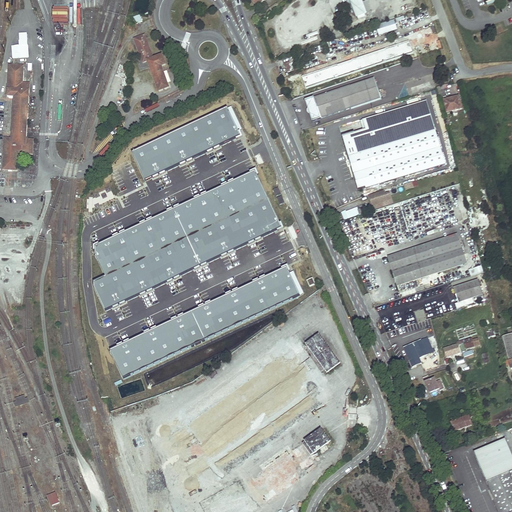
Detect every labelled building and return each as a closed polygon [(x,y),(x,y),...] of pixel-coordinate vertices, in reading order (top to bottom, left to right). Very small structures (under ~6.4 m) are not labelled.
[(355,19),(368,14),(362,0),(348,0),(350,4),(355,19)] [(379,35),(397,30),(394,20),(376,25),(379,35)] [(19,34),(20,46),(12,46),(13,58),(29,57),(28,45),(27,45),(27,34),(19,34)] [(159,92),(170,88),(162,67),(166,66),(163,56),(153,59),(145,36),(135,39),(143,63),(148,61),(159,92)] [(347,67),(346,66),(367,60),(364,51),(348,56),(349,57),(344,59),(344,58),(334,61),(337,70),(347,67)] [(302,67),(312,64),(310,58),(300,61),(302,67)] [(288,73),(293,71),(291,66),(289,62),(284,64),(288,73)] [(27,140),(30,84),(23,84),(24,67),(9,66),(7,97),(15,97),(12,139),(5,139),(3,170),(17,171),(18,154),(33,155),(34,140),(27,140)] [(381,99),(374,79),(306,101),(313,122),(381,99)] [(444,86),(437,87),(440,98),(445,96),(445,93),(444,86)] [(400,99),(409,97),(407,91),(399,93),(400,99)] [(459,96),(444,100),(448,112),(462,109),(459,96)] [(445,164),(435,131),(433,123),(426,102),(426,101),(363,120),(364,123),(366,130),(343,137),(346,147),(347,151),(349,158),(359,190),(445,164)] [(229,109),(133,154),(147,182),(242,137),(229,109)] [(142,195),(135,171),(108,180),(117,207),(132,202),(131,199),(142,195)] [(107,311),(283,229),(257,173),(92,249),(106,278),(94,283),(107,311)] [(372,206),(378,204),(382,202),(387,201),(386,196),(384,193),(386,192),(385,191),(369,196),(372,206)] [(347,217),(359,214),(357,209),(343,213),(344,219),(347,218),(347,217)] [(388,257),(398,286),(467,264),(457,235),(441,240),(440,238),(434,239),(435,242),(388,257)] [(301,297),(287,268),(111,350),(124,379),(301,297)] [(478,280),(454,288),(458,303),(483,295),(478,280)] [(434,309),(449,305),(447,300),(444,300),(443,296),(431,299),(434,309)] [(186,425),(300,342),(294,335),(181,417),(186,425)] [(428,338),(421,341),(428,355),(434,352),(428,338)] [(305,350),(300,342),(186,425),(213,462),(327,380),(321,372),(336,361),(320,339),(305,350)] [(404,348),(415,344),(413,339),(402,344),(404,348)] [(466,350),(480,345),(478,339),(473,341),(472,339),(465,341),(465,340),(456,343),(457,345),(444,349),(447,358),(460,353),(458,346),(464,344),(466,350)] [(419,358),(428,355),(421,341),(415,344),(404,348),(412,367),(422,363),(419,358)] [(481,354),(484,363),(490,362),(487,353),(481,354)] [(425,383),(427,387),(428,386),(431,393),(436,391),(436,390),(439,389),(440,391),(444,389),(440,381),(436,382),(435,378),(425,383)] [(333,388),(327,380),(213,462),(219,470),(333,388)] [(16,407),(29,403),(27,399),(25,400),(24,397),(16,399),(17,403),(15,403),(16,407)] [(464,420),(463,417),(451,422),(453,429),(454,428),(455,431),(467,427),(464,420)] [(327,429),(332,435),(338,431),(333,425),(327,429)] [(329,442),(321,431),(252,481),(267,502),(318,465),(311,456),(329,442)] [(487,467),(489,471),(506,464),(505,459),(487,467)] [(506,464),(489,471),(492,479),(486,482),(498,511),(511,511),(511,477),(511,476),(511,475),(511,462),(507,465),(506,464)] [(50,499),(53,506),(59,503),(57,497),(50,499)]
